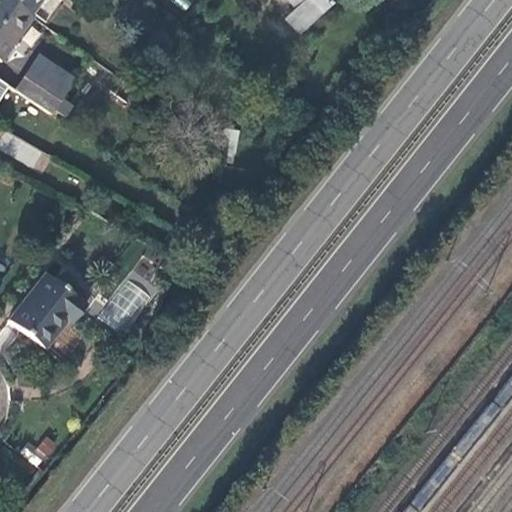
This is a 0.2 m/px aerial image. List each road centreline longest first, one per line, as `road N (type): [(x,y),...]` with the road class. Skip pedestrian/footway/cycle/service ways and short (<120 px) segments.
road 1 (trunk): [(494,0),(86,511)]
road 2 (trunk): [(151,511),(511,56)]
